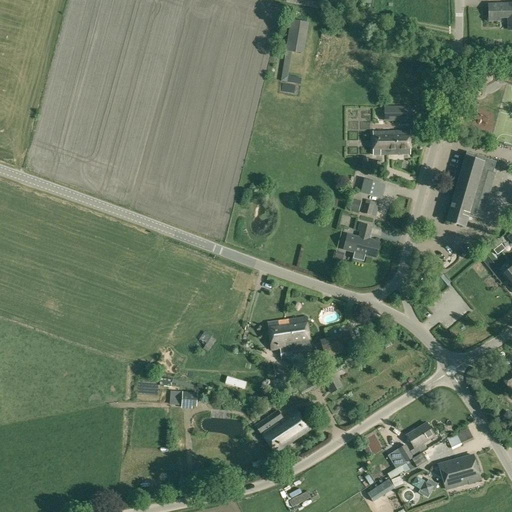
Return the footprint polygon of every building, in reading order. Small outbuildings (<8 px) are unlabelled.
[(511,30),(511,0),(511,4),(488,4),(489,18),(507,18),(508,31),(511,30)] [(304,54),(309,23),(291,20),(285,51),(304,54)] [(392,107),(392,121),(410,121),(410,107),(392,107)] [(373,132),(373,155),(410,154),(410,131),(373,132)] [(485,157),(467,152),(465,158),(465,157),(447,221),(465,226),(469,215),(482,219),(495,176),(492,175),(496,162),(484,158),(485,157)] [(381,162),(373,162),(373,171),(381,171),(381,162)] [(381,184),(364,179),(361,192),(378,197),(381,184)] [(350,209),(359,211),(361,201),(352,199),(350,209)] [(362,212),(376,216),(380,203),(366,199),(362,212)] [(373,240),(369,239),(372,226),(359,222),(356,231),(359,232),(358,237),(347,234),(343,250),(354,253),(352,259),(364,262),(365,255),(375,258),(379,243),(373,241),(373,240)] [(488,254),(496,264),(501,260),(493,250),(488,254)] [(496,266),(488,257),(483,261),(491,271),(496,266)] [(511,267),(503,275),(511,286),(511,267)] [(307,317),(287,319),(290,347),(294,347),(294,352),(299,352),(300,357),(311,356),(310,345),(307,317)] [(271,350),(280,348),(281,359),(300,357),(299,352),(294,352),(294,347),(290,347),(287,319),(267,322),(271,350)] [(208,352),(216,339),(204,331),(197,343),(208,352)] [(509,389),(511,387),(511,368),(508,371),(509,372),(501,377),(509,389)] [(332,370),(322,376),(330,392),(341,386),(332,370)] [(271,392),(290,386),(287,376),(284,377),(268,382),(271,392)] [(183,386),(174,386),(174,394),(183,395),(183,386)] [(297,408),(284,418),(278,411),(263,420),(262,419),(254,424),(260,435),(261,434),(275,454),(311,428),(297,408)] [(414,448),(424,443),(435,437),(427,423),(407,435),(414,448)] [(468,429),(458,434),(463,444),(473,439),(468,429)] [(414,448),(410,451),(405,444),(393,452),(401,465),(414,457),(413,456),(427,449),(424,443),(414,448)] [(480,480),(473,455),(439,465),(446,489),(480,480)] [(401,476),(387,481),(391,489),(403,484),(401,476)] [(433,486),(425,481),(420,490),(428,495),(433,486)] [(373,502),(378,499),(372,490),(367,494),(373,502)] [(311,497),(308,491),(289,500),(292,507),(311,497)]
